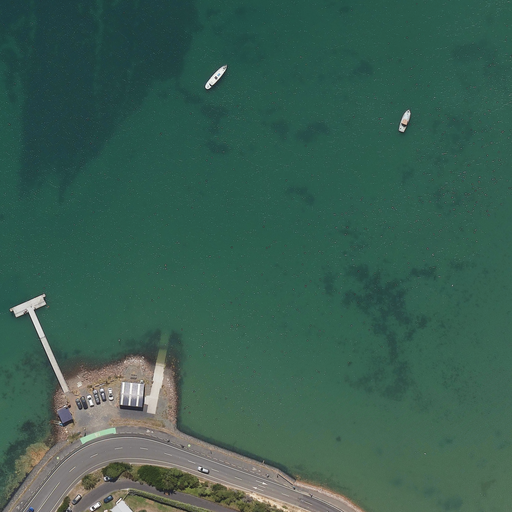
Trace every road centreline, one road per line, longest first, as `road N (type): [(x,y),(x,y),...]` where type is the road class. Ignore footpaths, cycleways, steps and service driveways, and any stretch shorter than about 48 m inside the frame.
road 1 (secondary): [(328,511),(181,457),(125,446),(84,460),(37,511)]
road 2 (residential): [(228,511),(127,484),(100,490),(75,511)]
